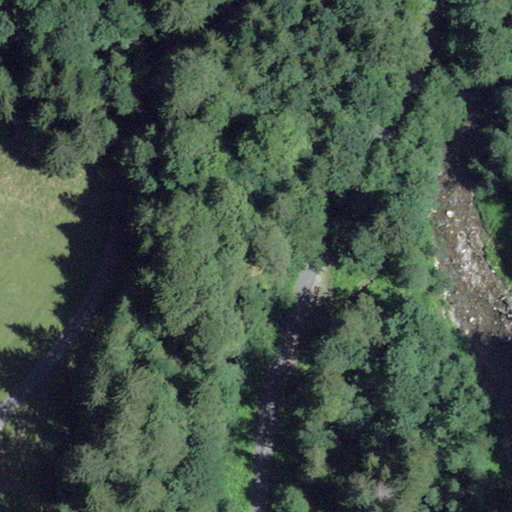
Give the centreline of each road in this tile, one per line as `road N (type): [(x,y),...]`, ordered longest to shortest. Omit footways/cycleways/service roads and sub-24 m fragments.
road 1 (unclassified): [(261,511),(265,436),(323,250),(413,81),(435,0)]
road 2 (track): [(243,0),(146,99),(103,281),(0,416)]
